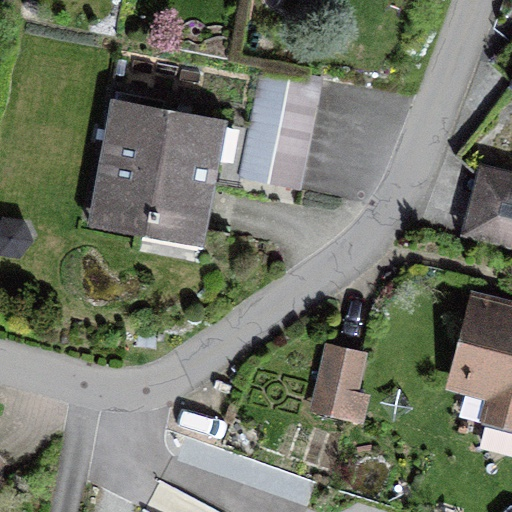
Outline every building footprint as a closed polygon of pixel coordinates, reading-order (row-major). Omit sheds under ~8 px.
[(262,66),(251,121),(307,132),(319,76),(262,66)] [(117,145),(105,212),(203,231),(216,160),(204,158),(211,121),(113,102),(106,143),(117,145)] [(307,132),(251,121),(245,149),(302,160),(307,132)] [(245,149),(240,177),(296,189),(302,160),(245,149)] [(511,181),(494,177),(480,230),(511,238),(511,181)] [(511,323),(505,322),(508,311),(479,303),(459,381),(494,390),(487,416),(511,422),(511,323)] [(330,348),(316,408),(346,415),(360,356),(330,348)]
